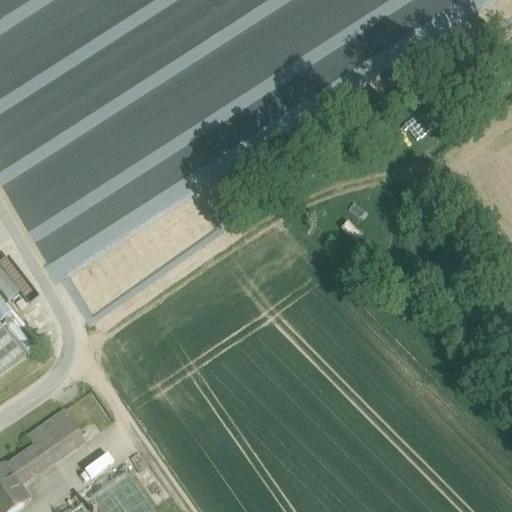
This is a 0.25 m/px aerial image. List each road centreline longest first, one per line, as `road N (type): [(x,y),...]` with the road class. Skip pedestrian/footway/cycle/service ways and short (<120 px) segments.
road 1 (unclassified): [(0,206),(69,336),(50,378),(0,413)]
road 2 (track): [(69,336),(192,511)]
